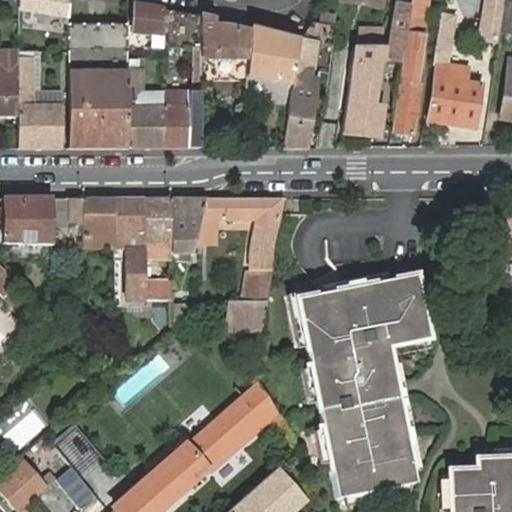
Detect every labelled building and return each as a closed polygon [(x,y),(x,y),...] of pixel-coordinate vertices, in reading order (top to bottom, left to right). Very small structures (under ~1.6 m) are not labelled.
[(69,0),(18,0),(19,17),(70,20),(69,0)] [(343,0),(344,2),(382,8),(383,0),(343,0)] [(412,0),(411,8),(405,51),(417,54),(425,0),(412,0)] [(511,5),(504,4),(499,35),(511,35),(511,5)] [(405,51),(411,8),(398,5),(388,63),(402,66),(405,51)] [(164,12),(135,7),(134,34),(164,34),(164,12)] [(499,12),(483,9),(479,41),(495,44),(499,12)] [(201,18),(164,12),(164,34),(164,48),(201,48),(201,18)] [(449,66),(457,19),(440,17),(437,39),(437,41),(434,63),(439,64),(449,66)] [(246,59),(247,32),(247,30),(215,27),(215,22),(201,18),(201,48),(201,59),(246,59)] [(293,80),(283,149),(306,150),(317,81),(304,79),(306,70),(311,71),(317,43),(333,46),(336,28),(311,23),(300,38),(293,80)] [(129,25),(69,24),(69,151),(127,150),(128,72),(128,55),(129,25)] [(386,28),(359,27),(358,44),(384,46),(386,28)] [(293,80),(300,38),(296,37),(295,39),(247,32),(246,59),(245,75),(293,80)] [(352,63),(357,62),(382,61),(384,50),(354,49),(352,63)] [(417,54),(405,51),(402,66),(392,135),(412,138),(420,87),(413,85),(417,54)] [(0,117),(15,118),(15,78),(19,78),(19,59),(19,53),(0,52),(0,117)] [(19,78),(19,151),(62,150),(62,108),(33,107),(33,60),(19,59),(19,78)] [(128,72),(127,150),(162,150),(163,96),(144,95),(144,61),(138,61),(138,73),(128,72)] [(502,120),(511,121),(511,61),(502,120)] [(352,63),(341,134),(376,140),(381,111),(360,106),(363,87),(368,88),(372,66),(357,62),(352,63)] [(465,85),(468,69),(449,66),(439,64),(436,80),(465,85)] [(465,85),(436,80),(429,121),(475,129),(481,88),(465,85)] [(126,252),(126,303),(147,303),(146,282),(146,269),(146,259),(145,200),(115,201),(115,245),(115,252),(126,252)] [(173,253),(173,201),(145,200),(146,259),(152,259),(173,259),(173,253)] [(193,253),(201,221),(207,200),(173,201),(173,253),(193,253)] [(257,300),(267,300),(270,281),(272,270),(275,256),(277,248),(274,246),(281,200),(207,200),(201,221),(216,221),(258,222),(250,266),(262,269),(257,300)] [(2,201),(2,246),(43,247),(53,247),(53,225),(53,201),(2,201)] [(108,245),(115,245),(115,201),(53,201),(53,225),(84,225),(83,245),(90,245),(90,240),(107,240),(108,245)] [(216,245),(216,221),(201,221),(195,245),(216,245)] [(53,247),(43,247),(43,265),(53,264),(53,247)] [(63,264),(63,252),(63,248),(53,247),(53,264),(63,264)] [(257,300),(262,269),(250,266),(245,300),(257,300)] [(0,291),(5,296),(16,283),(0,267),(0,291)] [(419,275),(299,297),(334,496),(414,482),(389,347),(431,339),(419,275)] [(173,282),(146,282),(147,303),(173,303),(173,293),(173,282)] [(245,300),(229,301),(230,331),(265,330),(267,300),(257,300),(245,300)] [(189,307),(173,307),(173,326),(189,312),(189,307)] [(98,367),(89,358),(80,368),(88,376),(98,367)] [(101,370),(98,367),(88,376),(92,380),(101,370)] [(294,440),(259,384),(186,447),(208,472),(263,425),(291,458),(296,453),(294,440)] [(87,477),(106,459),(72,425),(54,443),(87,477)] [(208,472),(186,447),(148,479),(170,505),(208,472)] [(511,511),(511,456),(476,458),(476,468),(448,470),(450,511),(511,511)] [(56,483),(71,470),(64,462),(39,484),(22,464),(0,484),(0,493),(16,511),(17,511),(43,490),(44,493),(56,483)] [(80,511),(81,511),(95,501),(71,470),(56,483),(80,511)] [(304,511),(313,505),(282,470),(234,511),(304,511)] [(161,511),(170,505),(148,479),(112,510),(113,511),(161,511)]
